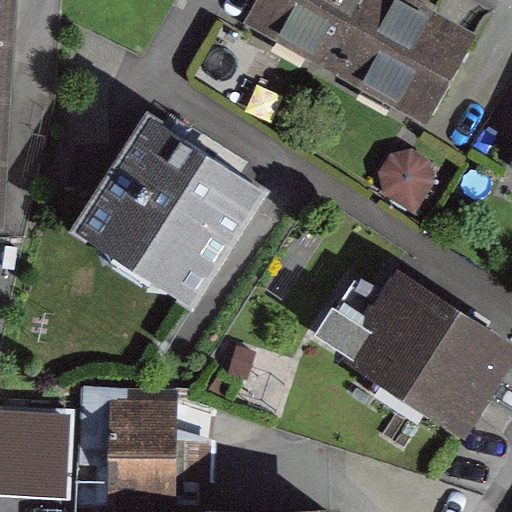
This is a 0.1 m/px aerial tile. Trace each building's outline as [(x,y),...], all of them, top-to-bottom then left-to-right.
[(466,32),(405,0),(267,0),(254,25),(422,115),(466,32)] [(252,192),(151,128),(88,225),(189,290),(252,192)] [(357,294),(328,341),(461,420),(505,347),(403,286),(388,312),(357,294)] [(171,406),(113,406),(114,499),(172,498),(171,406)] [(67,415),(0,413),(0,488),(66,490),(67,415)]
